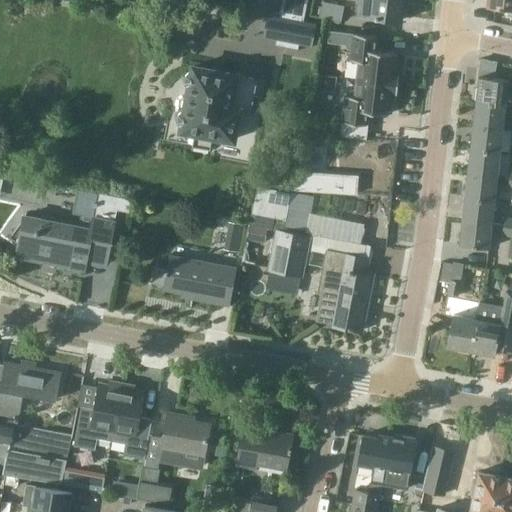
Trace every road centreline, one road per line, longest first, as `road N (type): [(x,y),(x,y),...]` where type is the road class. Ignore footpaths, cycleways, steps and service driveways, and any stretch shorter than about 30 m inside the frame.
road 1 (unclassified): [(398,385),(449,33)]
road 2 (unclassified): [(342,377),(0,307)]
road 3 (residential): [(315,511),(342,377)]
